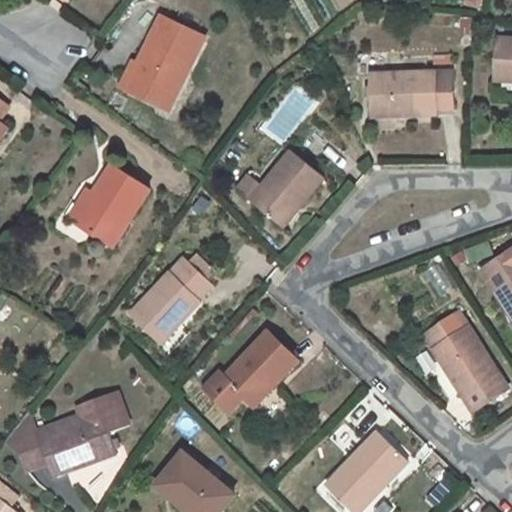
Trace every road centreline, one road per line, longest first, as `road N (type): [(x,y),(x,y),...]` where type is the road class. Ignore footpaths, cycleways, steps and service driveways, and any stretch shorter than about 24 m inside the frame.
road 1 (residential): [(477,469),(291,293)]
road 2 (residential): [(511,186),(376,185),(300,271)]
road 3 (residential): [(291,293),(511,209)]
